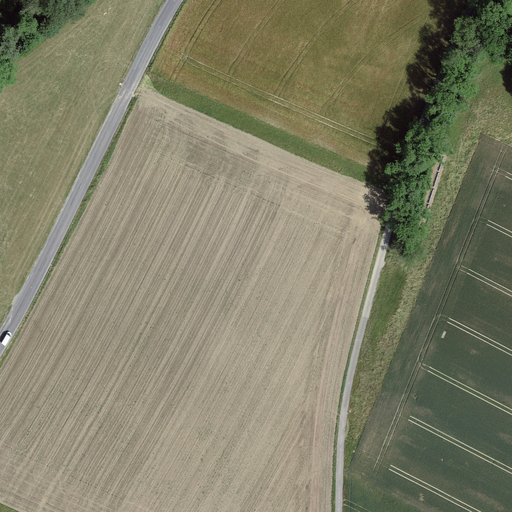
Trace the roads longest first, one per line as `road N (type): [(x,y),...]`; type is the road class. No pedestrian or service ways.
road 1 (track): [(341,511),(351,373),(391,202),(474,0)]
road 2 (tertiary): [(173,0),(0,336)]
